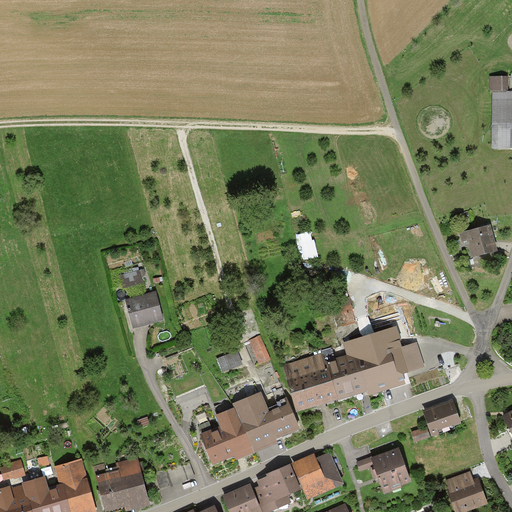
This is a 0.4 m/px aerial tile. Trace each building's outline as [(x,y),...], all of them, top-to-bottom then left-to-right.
[(493,92),(508,92),(508,77),(490,77),(490,92),(493,92)] [(493,92),(492,149),(511,148),(511,91),(508,92),(493,92)] [(471,258),(496,252),(489,227),(459,235),(461,243),(467,241),(471,258)] [(297,233),(303,260),(320,256),(313,229),(297,233)] [(140,270),(119,275),(122,288),(144,282),(140,270)] [(156,292),(125,300),(133,328),(163,320),(156,292)] [(348,299),(331,303),(336,326),(353,322),(348,299)] [(364,332),(376,328),(372,316),(360,320),(364,332)] [(347,360),(327,366),(338,400),(339,402),(369,393),(369,395),(406,384),(403,375),(425,368),(417,344),(403,348),(397,328),(342,344),(347,360)] [(249,341),(259,364),(271,359),(261,336),(249,341)] [(217,360),(223,374),(243,366),(237,352),(217,360)] [(283,368),(296,412),(338,400),(327,366),(324,356),(283,368)] [(233,404),(235,409),(254,454),(278,444),(277,440),(300,431),(282,389),(267,395),(261,380),(244,387),(248,398),(233,404)] [(452,402),(423,413),(429,427),(432,435),(460,423),(452,402)] [(220,427),(200,436),(213,466),(234,458),(236,462),(254,454),(235,409),(216,417),(220,427)] [(511,411),(502,417),(511,435),(511,411)] [(432,435),(429,427),(413,434),(416,441),(432,435)] [(398,449),(371,459),(374,467),(369,469),(374,481),(378,480),(384,496),(402,489),(402,487),(412,483),(398,449)] [(313,455),(291,465),(302,491),(306,501),(344,485),(330,452),(315,459),(313,455)] [(48,456),(38,459),(40,466),(50,464),(48,456)] [(369,469),(374,467),(371,459),(370,458),(356,463),(360,472),(369,469)] [(55,467),(60,485),(63,485),(70,511),(96,511),(82,459),(55,467)] [(10,466),(1,468),(4,479),(13,477),(14,479),(26,475),(22,460),(10,464),(10,466)] [(119,473),(96,479),(105,511),(124,507),(125,510),(149,504),(137,460),(117,465),(119,473)] [(194,477),(189,462),(154,475),(160,490),(194,477)] [(291,465),(267,476),(267,478),(261,480),(251,484),(262,511),(271,511),(291,504),(288,497),(302,491),(291,465)] [(444,484),(454,511),(462,511),(486,503),(477,480),(472,482),(469,474),(444,484)] [(21,484),(22,486),(26,500),(28,500),(31,511),(70,511),(63,485),(60,485),(48,489),(45,477),(21,484)] [(262,511),(251,484),(223,496),(229,511),(262,511)] [(26,500),(22,486),(11,489),(10,487),(0,489),(0,511),(31,511),(28,500),(26,500)]
